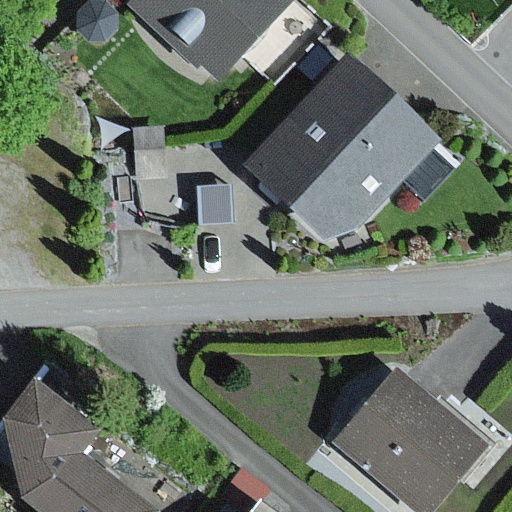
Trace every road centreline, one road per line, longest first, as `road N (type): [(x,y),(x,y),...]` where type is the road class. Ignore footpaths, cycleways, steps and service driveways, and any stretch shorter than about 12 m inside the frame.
road 1 (residential): [(511,288),(0,314)]
road 2 (residential): [(511,121),(382,0)]
